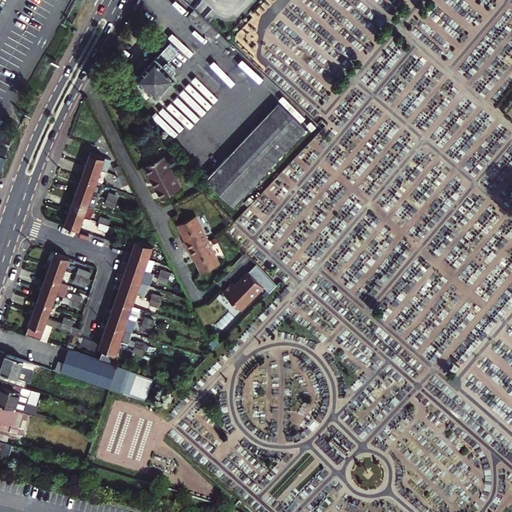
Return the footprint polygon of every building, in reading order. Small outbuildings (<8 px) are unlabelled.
[(225,49),(231,43),(225,38),(194,9),(187,17),(208,36),(209,34),(225,49)] [(138,76),(159,94),(177,74),(176,73),(180,70),(168,59),(178,48),(169,40),(138,76)] [(149,91),(137,81),(133,85),(145,95),(149,91)] [(235,207),(308,129),(279,101),(205,179),(235,207)] [(101,169),(105,171),(110,158),(90,151),(86,164),(101,169)] [(164,156),(146,165),(162,197),(181,188),(164,156)] [(82,176),(97,181),(101,169),(86,164),(82,176)] [(124,173),(119,164),(115,167),(119,175),(124,173)] [(124,173),(119,175),(124,185),(128,182),(124,173)] [(82,176),(78,187),(93,193),(97,181),(82,176)] [(93,193),(78,187),(74,199),(93,206),(98,195),(93,193)] [(109,192),(105,203),(114,206),(118,195),(109,192)] [(89,218),(93,206),(74,199),(69,211),(89,218)] [(89,218),(69,211),(65,223),(80,229),(80,228),(85,230),(89,218)] [(188,249),(208,239),(196,215),(178,224),(186,240),(184,241),(188,249)] [(188,249),(192,257),(195,256),(203,272),(220,263),(208,239),(188,249)] [(132,252),(148,258),(152,246),(136,240),(132,252)] [(65,269),(67,264),(69,257),(55,252),(51,264),(65,269)] [(144,270),(148,258),(132,252),(128,264),(144,270)] [(226,289),(245,307),(265,285),(270,291),(277,284),(257,263),(249,271),(235,285),(232,282),(226,289)] [(46,276),(60,281),(65,269),(51,264),(46,276)] [(144,270),(128,264),(124,276),(148,284),(149,284),(153,273),(144,270)] [(79,274),(88,277),(90,272),(77,267),(75,273),(79,274)] [(160,270),(158,275),(168,278),(170,273),(160,270)] [(85,285),(88,277),(79,274),(76,281),(85,285)] [(157,279),(167,283),(168,278),(158,275),(157,279)] [(60,281),(46,276),(42,288),(56,293),(63,295),(68,284),(60,281)] [(148,284),(124,276),(120,287),(136,293),(144,295),(148,284)] [(116,299),(132,305),(136,293),(120,287),(116,299)] [(56,293),(42,288),(38,299),(52,304),(56,293)] [(245,307),(226,289),(223,292),(242,310),(245,307)] [(72,293),(70,298),(79,301),(81,296),(72,293)] [(152,293),(150,298),(161,301),(162,297),(152,293)] [(68,303),(77,306),(79,301),(70,298),(68,303)] [(148,303),(159,306),(161,301),(150,298),(148,303)] [(52,304),(38,299),(34,311),(48,316),(52,304)] [(112,311),(135,319),(139,307),(132,305),(116,299),(112,311)] [(48,316),(34,311),(26,334),(40,339),(48,316)] [(131,332),(135,319),(112,311),(107,324),(131,332)] [(48,316),(40,339),(46,341),(54,318),(48,316)] [(142,322),(153,325),(154,320),(144,317),(142,322)] [(69,331),(78,334),(80,327),(71,324),(62,321),(60,326),(70,329),(69,331)] [(153,325),(142,322),(140,327),(151,330),(153,325)] [(103,336),(119,341),(134,346),(135,341),(129,339),(131,332),(107,324),(103,336)] [(98,359),(111,364),(119,341),(103,336),(99,347),(102,349),(98,359)] [(134,346),(144,350),(146,345),(135,341),(134,346)] [(132,351),(142,355),(144,350),(134,346),(132,351)] [(111,364),(98,359),(73,350),(69,349),(60,373),(107,389),(118,393),(126,369),(111,364)] [(0,370),(0,378),(3,379),(22,386),(25,387),(27,380),(30,381),(33,370),(35,364),(24,360),(6,354),(0,370)] [(0,387),(0,403),(16,409),(34,415),(35,412),(38,405),(27,401),(31,389),(25,387),(22,386),(3,379),(0,387)] [(12,424),(16,409),(0,403),(0,438),(8,441),(10,430),(12,424)] [(35,412),(34,415),(48,420),(49,416),(35,412)] [(8,441),(0,438),(0,454),(10,457),(14,443),(8,441)]
